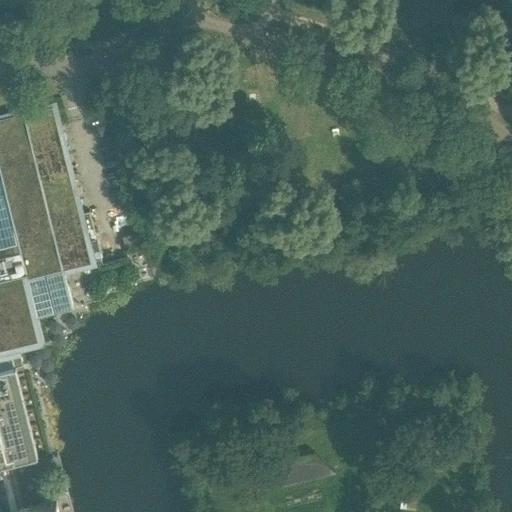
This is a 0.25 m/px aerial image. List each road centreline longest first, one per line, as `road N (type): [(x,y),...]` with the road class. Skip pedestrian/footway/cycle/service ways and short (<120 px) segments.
road 1 (unknown): [(238,0),(247,11),(511,115)]
road 2 (unclassified): [(0,64),(123,62),(158,42),(185,0)]
